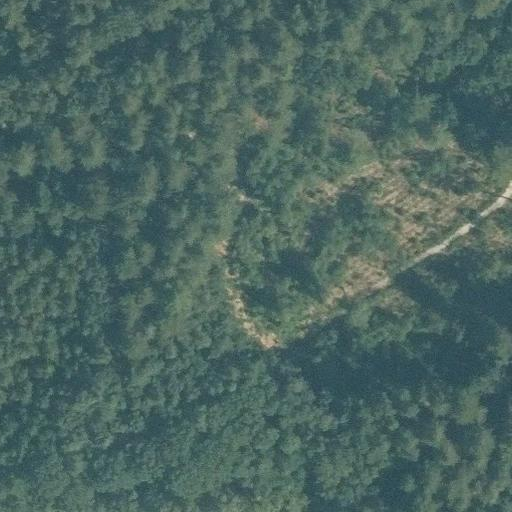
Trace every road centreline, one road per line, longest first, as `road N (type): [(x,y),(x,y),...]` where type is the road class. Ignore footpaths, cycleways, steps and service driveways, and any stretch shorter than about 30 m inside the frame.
road 1 (track): [(91,52),(128,432),(137,458),(508,206),(511,191)]
road 2 (track): [(511,146),(479,143),(441,121),(416,86),(491,24),(501,0)]
road 3 (track): [(171,0),(0,117)]
